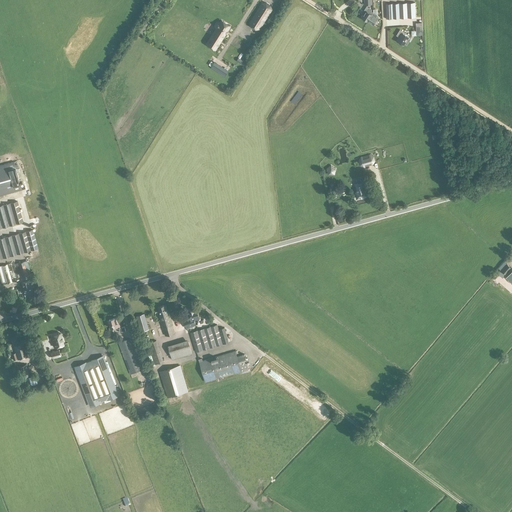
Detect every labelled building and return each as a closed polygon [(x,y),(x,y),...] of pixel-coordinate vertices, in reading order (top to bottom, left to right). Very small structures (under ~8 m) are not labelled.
[(418,2),(385,4),(386,19),(419,17),(418,2)] [(255,29),(259,29),(272,9),(270,6),(266,3),(262,3),(250,23),(251,26),(255,29)] [(372,15),(373,12),(368,9),(366,11),(362,18),(368,22),(368,21),(372,15)] [(372,15),(368,21),(372,24),(376,17),(377,15),(373,12),(372,15)] [(217,27),(218,28),(208,44),(216,50),(231,26),(223,20),(221,23),(220,22),(219,23),(217,23),(217,25),(217,27)] [(402,45),(403,44),(404,45),(404,44),(407,45),(410,39),(408,38),(409,37),(402,33),(397,41),(400,42),(399,44),(402,45)] [(364,167),(373,164),(375,161),(374,156),(370,154),(360,157),(359,160),(360,165),(364,167)] [(0,164),(0,195),(21,189),(14,164),(13,161),(0,164)] [(327,169),(328,174),(334,174),(335,169),(331,166),(327,169)] [(357,192),(355,193),(357,199),(368,196),(367,190),(365,190),(364,188),(365,188),(364,182),(363,180),(360,181),(361,183),(354,185),(356,190),(357,189),(357,192)] [(17,201),(10,203),(0,205),(0,228),(23,222),(17,201)] [(38,249),(33,229),(0,238),(0,259),(31,250),(38,249)] [(0,285),(29,277),(28,273),(31,272),(27,260),(15,263),(14,262),(0,265),(0,285)] [(504,276),(506,273),(511,268),(507,264),(502,270),(500,273),(504,276)] [(28,280),(22,282),(23,287),(25,294),(26,296),(33,294),(32,292),(33,292),(33,291),(35,291),(34,286),(32,287),(31,285),(29,285),(28,280)] [(165,336),(175,333),(169,312),(168,312),(166,305),(158,307),(160,315),(159,315),(165,336)] [(187,308),(188,312),(186,312),(187,318),(184,320),(186,328),(196,325),(194,320),(200,319),(197,309),(195,310),(194,306),(187,308)] [(140,332),(149,330),(145,314),(136,316),(140,332)] [(111,328),(116,327),(117,329),(122,328),(121,322),(118,323),(117,318),(109,320),(109,321),(107,321),(108,326),(110,325),(111,328)] [(225,327),(219,329),(218,324),(190,332),(196,352),(223,344),(229,342),(225,327)] [(63,345),(60,333),(52,335),(53,340),(52,340),(54,347),(63,345)] [(170,356),(191,351),(187,336),(167,342),(170,356)] [(130,374),(138,371),(143,370),(131,338),(118,343),(130,374)] [(164,362),(157,340),(148,343),(155,365),(164,362)] [(13,360),(17,359),(28,356),(24,343),(13,346),(15,353),(12,354),(13,360)] [(217,381),(222,380),(222,377),(237,373),(238,375),(243,373),(242,371),(249,369),(245,354),(237,356),(236,351),(199,362),(205,382),(216,379),(217,381)] [(33,355),(37,365),(43,363),(40,353),(33,355)] [(119,396),(104,355),(92,360),(87,362),(86,362),(74,366),(90,407),(102,402),(107,400),(119,396)] [(27,364),(18,366),(21,378),(29,376),(27,364)] [(168,398),(189,391),(180,365),(160,371),(168,398)] [(46,368),(39,370),(41,377),(48,375),(46,368)] [(28,377),(29,385),(37,383),(36,378),(35,375),(28,377)] [(69,421),(77,443),(101,434),(94,412),(69,421)]
